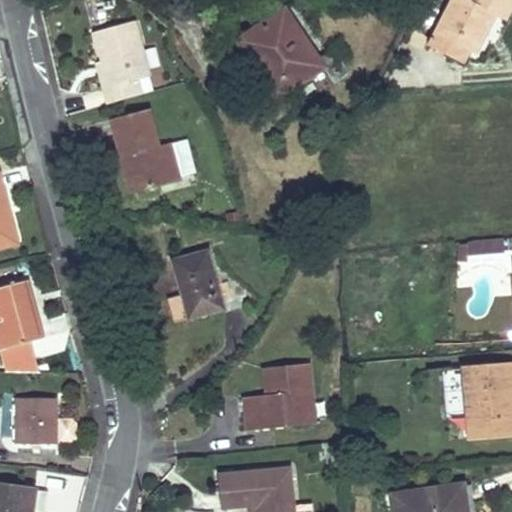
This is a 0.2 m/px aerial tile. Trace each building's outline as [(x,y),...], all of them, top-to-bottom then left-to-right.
[(511,8),(511,0),(466,0),(467,1),(465,0),(450,0),(433,34),(476,56),(496,17),(505,22),(511,8)] [(276,99),(322,68),(333,84),(353,70),(338,46),(317,61),(283,11),(237,42),(258,73),(264,70),(268,76),(263,80),(276,99)] [(101,62),(108,88),(136,81),(148,78),(133,23),(93,32),(101,62)] [(108,88),(101,62),(95,64),(106,105),(140,96),(136,81),(108,88)] [(264,70),(258,73),(263,80),(268,76),(264,70)] [(139,193),(178,182),(169,144),(157,148),(147,111),(109,120),(119,158),(129,156),(139,193)] [(119,158),(129,195),(139,193),(129,156),(119,158)] [(0,184),(0,247),(15,244),(7,214),(1,216),(0,213),(0,204),(5,204),(0,184)] [(503,254),(502,244),(466,248),(467,257),(503,254)] [(456,249),(458,265),(468,265),(467,257),(466,248),(456,249)] [(207,251),(171,261),(181,296),(166,301),(173,325),(224,311),(207,251)] [(13,285),(0,288),(0,350),(41,339),(26,281),(13,285)] [(33,359),(12,364),(13,373),(35,373),(33,359)] [(244,432),(309,425),(306,397),(311,396),(307,364),(263,369),(266,396),(240,399),(244,432)] [(509,365),(462,370),(465,402),(468,439),(511,435),(511,399),(509,365)] [(453,403),(465,402),(462,370),(450,371),(453,403)] [(56,399),(14,399),(14,445),(57,445),(56,399)] [(294,511),(291,468),(217,474),(220,511),(247,509),(257,508),(257,511),(294,511)] [(31,511),(34,491),(0,486),(0,511),(31,511)] [(465,511),(462,486),(391,496),(393,511),(465,511)]
